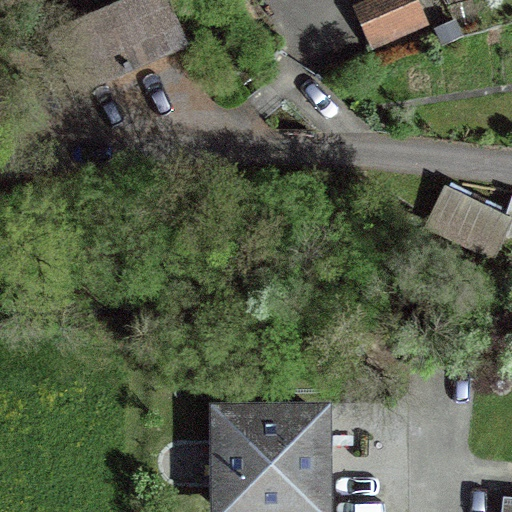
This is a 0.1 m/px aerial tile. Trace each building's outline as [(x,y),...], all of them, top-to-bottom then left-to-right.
[(188,44),(169,0),(129,0),(51,34),(76,92),(188,44)] [(416,0),(364,0),(351,6),(371,52),(428,27),(416,0)] [(465,41),(458,20),(434,29),(442,49),(465,41)] [(511,240),(511,197),(506,210),(447,181),(426,227),(493,263),(507,239),(511,240)] [(332,511),(332,408),(209,408),(208,511),(332,511)] [(511,511),(511,499),(504,498),(502,511),(511,511)]
